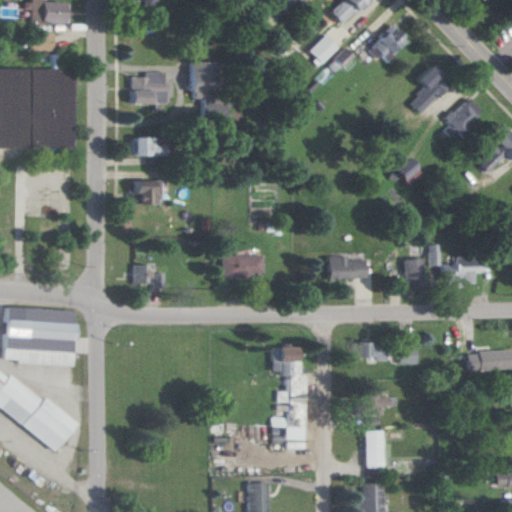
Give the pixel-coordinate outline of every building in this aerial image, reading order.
[(66,1),(21,0),(20,9),(27,10),(27,23),(65,24),(66,1)] [(161,16),(161,0),(142,0),(142,16),(161,16)] [(298,0),(276,0),(271,6),(283,17),(298,0)] [(337,24),(354,6),(359,10),(367,0),(337,0),(325,13),(337,24)] [(383,62),(404,42),(388,25),(363,50),(373,60),(377,56),(383,62)] [(50,33),(26,32),(26,50),(49,51),(50,33)] [(333,47),(320,34),(304,51),(317,64),(333,47)] [(336,68),(349,56),(342,48),(329,60),(336,68)] [(224,119),(224,96),(214,96),(213,61),(185,62),(186,99),(197,98),(198,120),(224,119)] [(411,79),(420,87),(405,102),(415,113),(445,85),(426,65),(411,79)] [(0,147),(68,148),(69,69),(0,68),(0,147)] [(125,76),(126,104),(161,104),(161,97),(167,97),(167,74),(139,74),(139,76),(125,76)] [(478,113),(465,98),(441,119),(447,126),(455,134),(478,113)] [(487,153),(476,165),(483,172),(500,154),(508,161),(511,156),(511,137),(500,126),(488,138),(491,140),(482,149),(487,153)] [(129,156),(161,156),(161,146),(151,146),(151,137),(129,137),(129,156)] [(389,169),(405,186),(418,173),(402,157),(389,169)] [(156,180),(131,180),(131,204),(156,204),(156,180)] [(435,244),(425,245),(427,266),(437,265),(435,244)] [(260,256),(218,255),(217,276),(260,276),(260,256)] [(324,256),(325,280),(363,278),(362,259),(344,260),(343,255),(324,256)] [(451,256),(450,268),(446,267),(446,281),(469,282),(469,273),(477,273),(478,257),(451,256)] [(419,288),(418,258),(399,259),(400,283),(408,282),(409,288),(419,288)] [(147,270),(140,270),(140,265),(130,264),(129,284),(147,285),(147,270)] [(162,273),(149,272),(149,289),(161,290),(162,273)] [(69,365),(71,310),(2,307),(0,362),(69,365)] [(70,352),(83,353),(83,338),(71,338),(70,352)] [(353,358),(373,357),(373,360),(383,360),(383,343),(352,344),(353,358)] [(282,447),(300,448),(303,375),(297,374),(297,360),(293,360),(294,347),(275,347),(274,361),(269,360),(268,373),(282,374),(282,391),(274,391),(274,402),(284,403),(282,447)] [(412,363),(412,347),(395,347),(396,364),(412,363)] [(463,371),(508,369),(507,350),(462,352),(463,371)] [(0,411),(51,451),(71,424),(5,372),(2,377),(0,375),(0,411)] [(503,407),(511,406),(511,381),(502,382),(503,407)] [(356,415),(378,415),(378,406),(392,406),(392,397),(376,397),(375,390),(355,390),(356,415)] [(386,443),(378,443),(378,430),(360,431),(361,467),(386,466),(386,443)] [(491,487),(511,485),(511,472),(491,473),(491,487)] [(243,511),(263,511),(264,483),(245,482),(243,511)] [(358,511),(380,511),(379,483),(358,483),(358,495),(351,495),(352,511),(359,511),(358,511)] [(511,511),(511,498),(495,499),(495,511),(511,511)]
